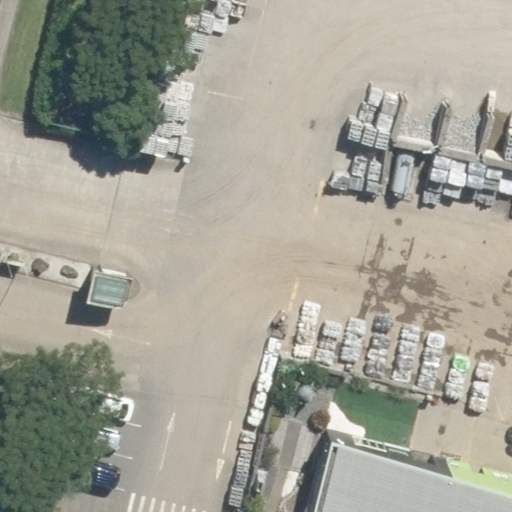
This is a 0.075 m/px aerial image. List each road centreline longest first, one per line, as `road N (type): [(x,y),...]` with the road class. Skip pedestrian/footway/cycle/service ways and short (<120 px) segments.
road 1 (unknown): [(203,265),(362,279),(511,315)]
road 2 (unknown): [(203,265),(274,0)]
road 3 (unknown): [(130,511),(203,265)]
